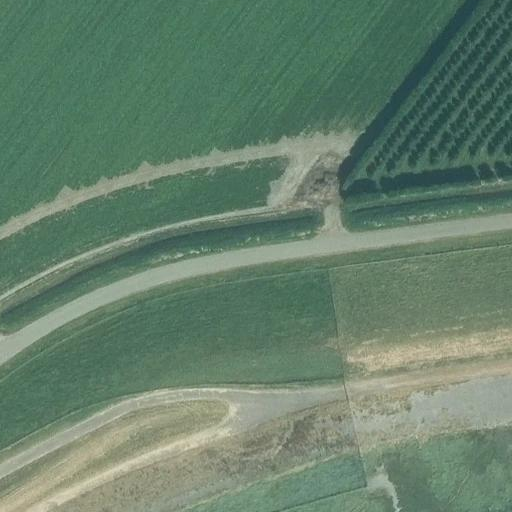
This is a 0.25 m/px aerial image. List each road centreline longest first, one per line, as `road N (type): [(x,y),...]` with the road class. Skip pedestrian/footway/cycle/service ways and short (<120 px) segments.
road 1 (unclassified): [(511,226),(171,275),(89,305),(0,357)]
road 2 (track): [(36,511),(98,480),(327,396)]
